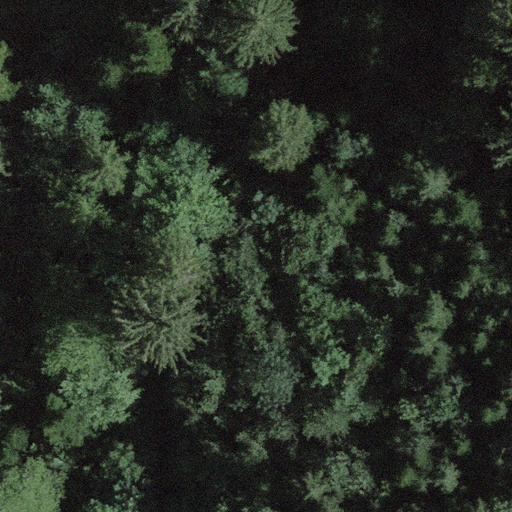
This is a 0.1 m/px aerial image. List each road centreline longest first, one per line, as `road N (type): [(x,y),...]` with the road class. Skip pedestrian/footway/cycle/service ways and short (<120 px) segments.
road 1 (track): [(154,511),(172,318),(209,192)]
road 2 (track): [(209,192),(285,0)]
